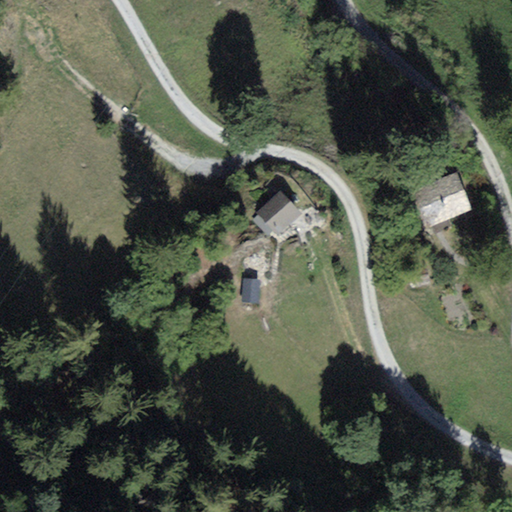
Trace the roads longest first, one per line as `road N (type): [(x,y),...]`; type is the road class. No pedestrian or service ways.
road 1 (track): [(511,464),(430,420),(383,366),(356,210),(329,174),(198,128),(119,0)]
road 2 (track): [(343,0),(360,28),(472,135),(497,178),(511,233)]
